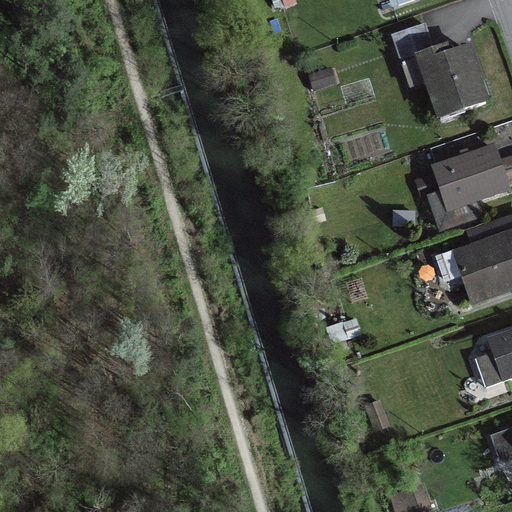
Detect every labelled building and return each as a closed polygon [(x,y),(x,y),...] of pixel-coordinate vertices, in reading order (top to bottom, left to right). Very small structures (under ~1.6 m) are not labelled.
[(285,10),(297,6),(295,0),(271,0),(275,12),(285,9),(285,10)] [(388,0),(392,10),(420,0),(388,0)] [(436,122),(490,104),(471,46),(451,53),(448,44),(434,49),(425,24),(391,35),(409,90),(424,85),(436,122)] [(313,91),(339,83),(334,67),(308,75),(313,91)] [(477,204),(511,193),(509,188),(511,187),(511,156),(500,160),(495,145),(469,154),(468,149),(460,152),(461,157),(430,167),(439,192),(427,196),(439,233),(482,219),(477,204)] [(435,192),(430,176),(415,181),(420,197),(435,192)] [(326,222),(321,208),(307,213),(311,226),(326,222)] [(415,228),(415,212),(393,211),(392,227),(415,228)] [(472,308),(511,294),(511,231),(453,252),(453,251),(435,257),(444,284),(461,278),(472,308)] [(339,345),(362,337),(356,319),(333,327),(339,345)] [(511,378),(511,329),(486,338),(491,355),(467,362),(477,391),(485,388),(488,396),(505,390),(502,382),(511,378)] [(380,401),(364,407),(374,434),(390,427),(380,401)] [(511,459),(511,428),(490,437),(499,464),(511,459)] [(393,511),(433,511),(424,485),(389,497),(393,511)]
